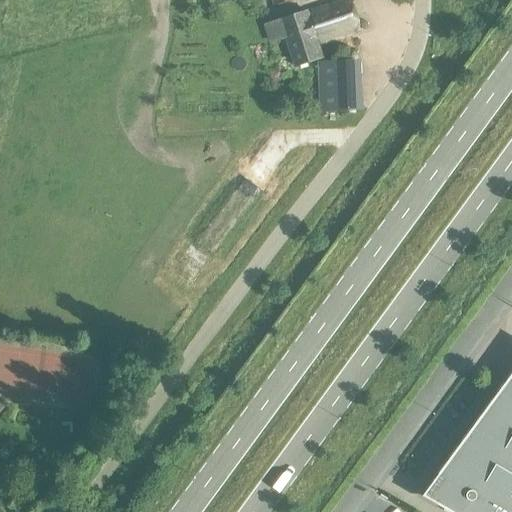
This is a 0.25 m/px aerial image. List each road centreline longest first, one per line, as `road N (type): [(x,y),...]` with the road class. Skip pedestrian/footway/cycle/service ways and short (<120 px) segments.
road 1 (unclassified): [(77,511),(397,89),(422,28),(423,0)]
road 2 (primary): [(511,71),(187,511)]
road 3 (primary): [(256,511),(511,162)]
road 4 (unclassified): [(345,511),(511,284)]
